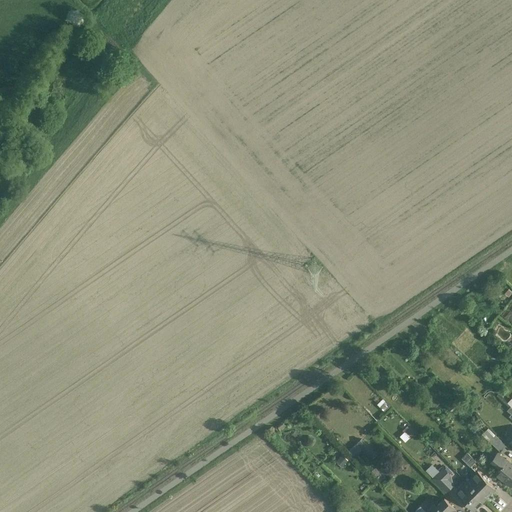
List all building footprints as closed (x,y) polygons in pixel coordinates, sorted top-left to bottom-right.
[(411,438),(417,432),(408,424),(402,430),(411,438)] [(506,446),(495,435),(489,441),(500,452),(506,446)] [(376,454),(361,439),(358,442),(373,457),(376,454)] [(467,452),(461,458),(470,467),(476,461),(467,452)] [(511,484),(511,465),(497,454),(492,461),(500,467),(495,474),(511,486),(511,484)] [(495,488),(477,471),(467,482),(484,499),(495,488)] [(391,475),(381,484),(384,488),(394,479),(391,475)] [(452,486),(444,478),(438,483),(447,492),(452,486)] [(367,487),(361,481),(357,485),(362,491),(367,487)] [(484,499),(467,482),(456,493),(473,510),(484,499)] [(456,510),(444,498),(436,506),(442,511),(455,511),(456,511),(456,510)] [(378,511),(365,499),(361,504),(370,511),(378,511)] [(433,503),(426,511),(430,511),(436,506),(433,503)]
